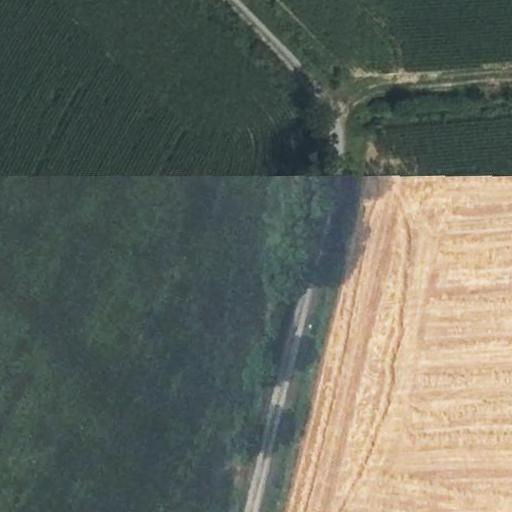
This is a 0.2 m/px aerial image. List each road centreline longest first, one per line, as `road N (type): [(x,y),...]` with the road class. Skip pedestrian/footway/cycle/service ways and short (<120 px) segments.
road 1 (unclassified): [(255,511),(331,193),(334,143),(325,99),(228,0)]
road 2 (track): [(325,99),(511,81)]
